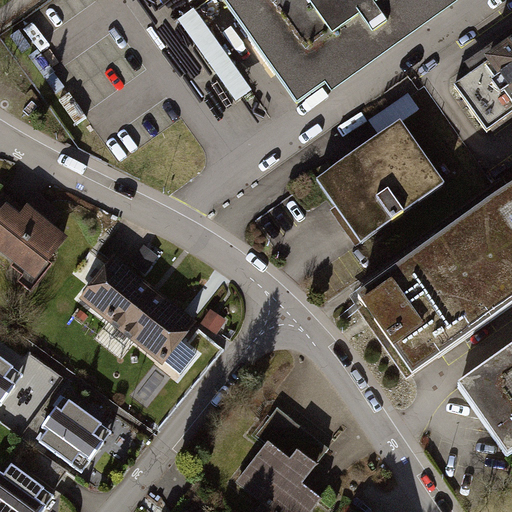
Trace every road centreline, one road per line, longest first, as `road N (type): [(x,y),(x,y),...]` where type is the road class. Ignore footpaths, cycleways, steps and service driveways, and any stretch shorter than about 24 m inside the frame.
road 1 (residential): [(0,135),(206,245),(285,305)]
road 2 (residential): [(285,305),(115,511)]
road 3 (residential): [(285,305),(326,351),(433,511)]
